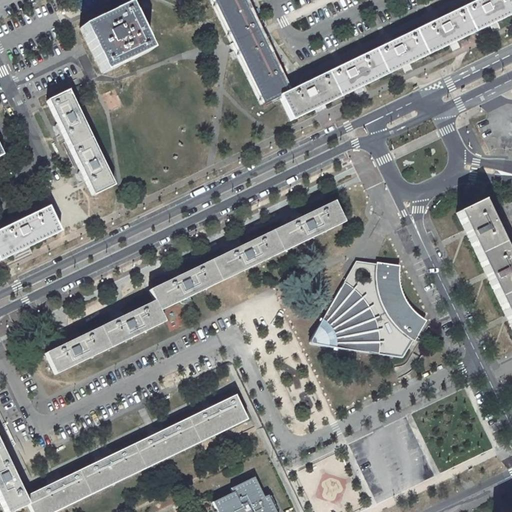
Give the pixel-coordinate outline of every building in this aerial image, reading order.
[(212,0),(262,104),(279,97),(291,121),(511,14),(511,11),(506,0),(479,0),(286,93),(242,0),(212,0)] [(126,7),(79,29),(102,75),(148,53),(126,7)] [(67,92),(46,102),(87,188),(91,197),(113,186),(67,92)] [(0,260),(99,213),(91,197),(87,188),(69,197),(0,230),(0,260)] [(511,336),(511,272),(477,196),(453,207),(511,336)] [(153,302),(46,353),(56,374),(163,323),(159,314),(344,223),(334,203),(148,293),(153,302)] [(403,359),(410,348),(414,352),(422,338),(418,335),(426,322),(422,319),(422,317),(420,315),(413,309),(409,304),(406,299),(403,291),(401,285),(400,279),(400,273),(399,273),(400,267),(377,264),(377,265),(357,262),(347,279),(345,279),(344,281),(346,281),(327,313),(324,313),(324,318),(323,319),(322,318),(320,321),(322,322),(310,343),(310,344),(311,345),(334,349),(334,351),(338,352),(337,356),(337,357),(338,359),(340,359),(350,359),(350,355),(356,352),(397,358),(397,359),(400,360),(400,358),(403,359)] [(0,501),(5,511),(12,511),(28,505),(30,511),(53,511),(246,420),(234,396),(24,495),(3,453),(0,446),(0,501)] [(269,511),(251,478),(230,488),(231,492),(212,502),(217,511),(269,511)]
